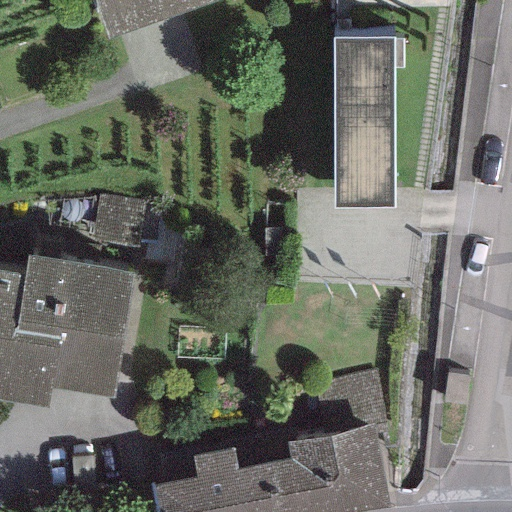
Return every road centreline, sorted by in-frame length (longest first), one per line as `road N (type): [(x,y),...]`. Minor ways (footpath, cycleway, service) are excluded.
road 1 (residential): [(482,511),(511,281)]
road 2 (unknown): [(0,116),(168,56)]
